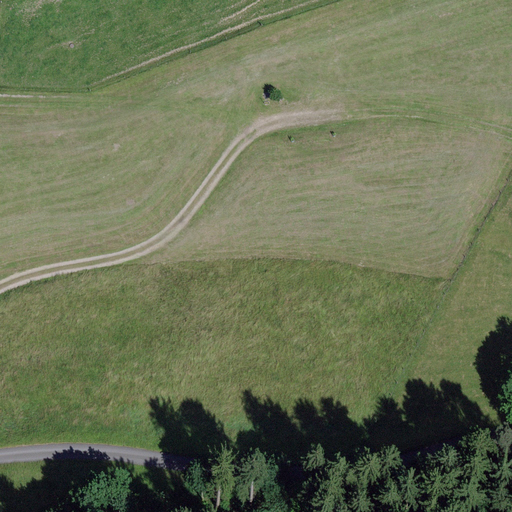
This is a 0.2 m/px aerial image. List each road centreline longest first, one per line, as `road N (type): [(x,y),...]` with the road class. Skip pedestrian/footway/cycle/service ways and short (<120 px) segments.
road 1 (unclassified): [(0,465),(80,456),(295,481),(511,437)]
road 2 (track): [(0,289),(151,247),(173,232),(246,138),(271,124),(350,111)]
